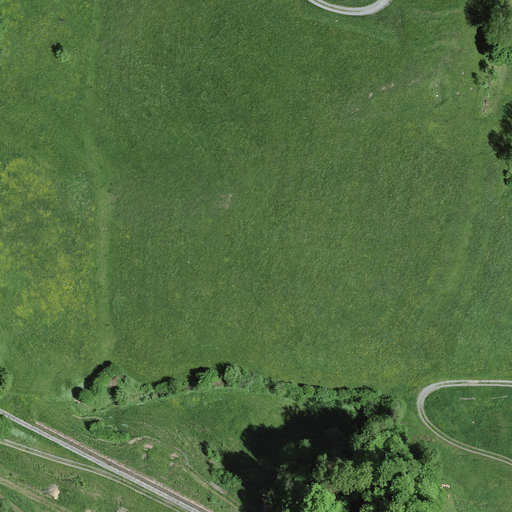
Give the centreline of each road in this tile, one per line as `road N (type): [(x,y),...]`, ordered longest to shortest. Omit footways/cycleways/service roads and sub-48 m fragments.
road 1 (track): [(511,388),(470,383),(432,388),(423,399),(428,420),(450,441),(511,463)]
road 2 (track): [(0,444),(176,504)]
